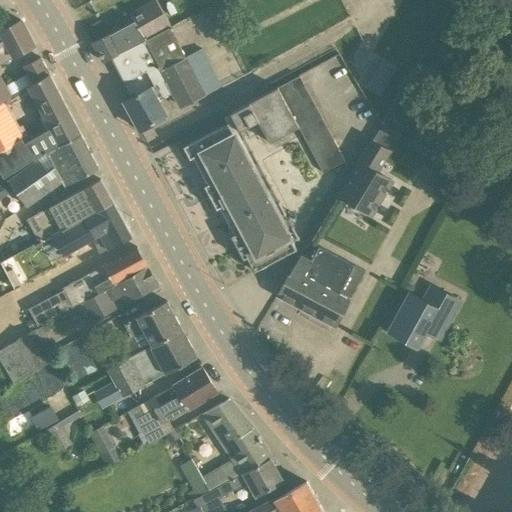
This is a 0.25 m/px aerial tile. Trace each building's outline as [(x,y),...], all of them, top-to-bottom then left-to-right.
[(110,57),(111,59),(114,58),(113,56),(145,39),(170,26),(157,0),(130,14),(134,22),(93,43),(103,61),(110,57)] [(0,105),(3,104),(2,101),(10,96),(0,77),(0,63),(34,45),(20,20),(0,30),(0,105)] [(146,42),(145,39),(113,56),(114,58),(111,59),(124,84),(147,71),(154,86),(124,102),(140,130),(166,115),(158,101),(174,92),(182,107),(221,86),(214,73),(199,81),(187,57),(172,28),(146,42)] [(24,66),(34,84),(50,75),(40,57),(24,66)] [(382,59),(365,87),(380,95),(397,68),(382,59)] [(3,104),(0,105),(0,175),(1,178),(33,160),(62,145),(63,146),(80,133),(50,75),(34,84),(28,87),(44,115),(40,118),(46,129),(23,142),(3,104)] [(187,144),(254,271),(291,252),(294,246),(234,133),(258,120),(269,142),(298,127),(322,173),(345,161),(299,76),(225,115),(228,122),(187,144)] [(375,136),(394,145),(400,132),(381,123),(375,136)] [(63,146),(62,145),(9,183),(28,209),(63,184),(64,186),(99,168),(80,133),(63,146)] [(360,163),(339,197),(370,216),(391,181),(374,171),(390,153),(373,139),(359,162),(360,163)] [(442,192),(444,190),(456,170),(431,154),(417,176),(442,192)] [(458,199),(462,194),(462,193),(455,189),(464,175),(456,170),(444,190),(458,199)] [(27,219),(39,243),(56,234),(113,202),(100,179),(27,219)] [(113,202),(56,234),(70,259),(77,255),(96,245),(100,253),(108,249),(132,237),(113,202)] [(317,245),(307,240),(277,295),(335,327),(365,271),(354,265),(317,245)] [(63,287),(64,290),(73,306),(78,304),(148,266),(137,247),(63,287)] [(158,285),(148,266),(78,304),(88,323),(115,308),(110,299),(123,292),(128,302),(158,285)] [(424,301),(410,293),(389,332),(416,347),(428,324),(443,332),(460,301),(432,286),(424,301)] [(73,306),(64,290),(29,309),(38,326),(73,306)] [(120,343),(128,358),(182,329),(167,300),(124,324),(131,336),(120,343)] [(30,330),(38,326),(34,318),(26,322),(30,330)] [(56,352),(47,335),(52,332),(48,325),(37,331),(49,355),(56,352)] [(182,329),(128,358),(129,359),(109,370),(115,380),(124,396),(197,357),(182,329)] [(0,352),(0,360),(14,386),(54,364),(49,355),(37,331),(0,352)] [(217,391),(203,368),(130,413),(151,446),(167,437),(175,432),(168,419),(187,409),(217,391)] [(110,404),(124,396),(115,380),(101,387),(103,390),(110,404)] [(199,480),(205,492),(270,458),(252,427),(228,399),(202,413),(230,463),(199,480)] [(39,431),(59,420),(51,406),(31,417),(39,431)] [(47,429),(53,439),(65,433),(60,422),(47,429)] [(102,451),(115,443),(102,423),(90,431),(102,451)] [(178,430),(175,432),(167,437),(172,445),(183,438),(178,430)] [(392,443),(384,451),(438,506),(447,498),(392,443)] [(121,459),(114,448),(101,455),(107,467),(121,459)] [(270,458),(205,492),(215,511),(227,511),(220,497),(242,485),(243,487),(249,484),(256,496),(283,482),(270,458)] [(324,511),(307,482),(276,499),(276,500),(254,511),(324,511)]
